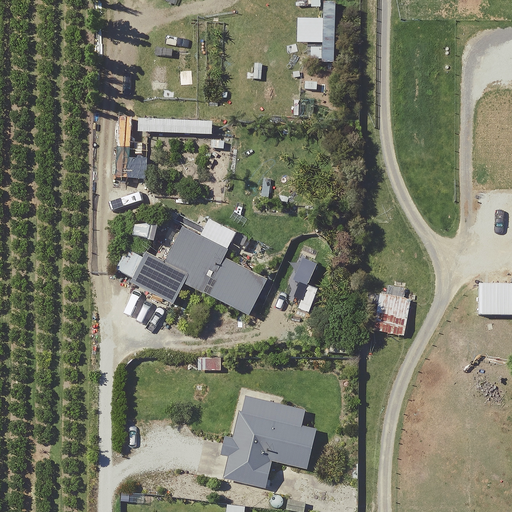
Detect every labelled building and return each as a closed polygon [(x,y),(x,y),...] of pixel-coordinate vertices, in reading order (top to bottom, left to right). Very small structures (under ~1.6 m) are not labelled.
[(167,77),(150,77),(149,108),(166,108),(167,77)] [(213,123),(141,120),(140,136),(212,139),(213,123)] [(132,122),(120,122),(116,181),(128,181),(132,122)] [(293,175),(276,173),(276,180),(269,180),(268,193),(291,195),(293,175)] [(206,222),(197,241),(183,235),(167,268),(128,249),(116,273),(135,282),(132,287),(175,309),(185,287),(251,321),(269,285),(224,262),(227,257),(236,237),(206,222)] [(410,300),(379,296),(374,333),(405,338),(410,300)] [(305,413),(277,408),(280,397),(236,388),(222,458),(228,460),(223,481),(266,490),(272,464),(309,471),(317,434),(301,431),(305,413)] [(287,496),(284,511),(310,511),(312,500),(287,496)] [(245,511),(246,506),(224,503),(222,511),(245,511)]
